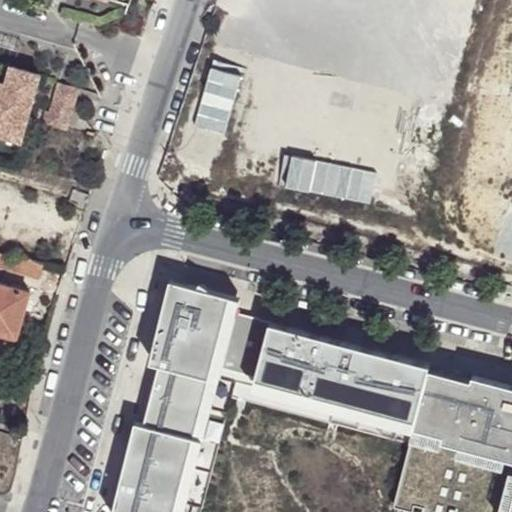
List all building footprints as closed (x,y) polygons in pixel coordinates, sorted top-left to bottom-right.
[(0,123),(24,130),(39,74),(11,66),(5,85),(0,83),(0,123)] [(57,83),(55,92),(76,99),(79,89),(57,83)] [(55,92),(45,124),(67,131),(76,99),(55,92)] [(24,130),(0,123),(0,133),(21,140),(24,130)] [(16,261),(0,255),(0,266),(38,277),(41,263),(18,258),(16,261)] [(237,297),(172,280),(115,511),(186,511),(221,368),(233,313),(237,297)] [(28,291),(0,284),(0,333),(17,337),(28,291)] [(430,364),(233,313),(221,368),(414,422),(430,364)] [(511,511),(511,384),(430,364),(414,422),(410,438),(511,466),(511,493),(506,511),(511,511)]
